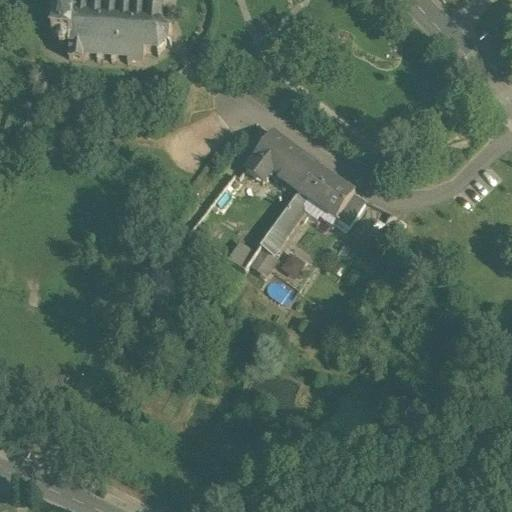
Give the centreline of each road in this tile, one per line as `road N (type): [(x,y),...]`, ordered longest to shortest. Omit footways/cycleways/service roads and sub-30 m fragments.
road 1 (track): [(266,120),(113,314),(45,488)]
road 2 (secondary): [(511,108),(409,0)]
